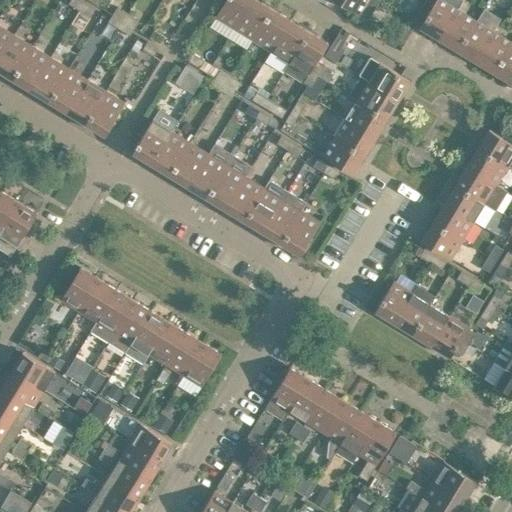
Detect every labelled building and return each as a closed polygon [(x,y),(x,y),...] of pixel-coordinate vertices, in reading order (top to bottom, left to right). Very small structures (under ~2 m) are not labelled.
[(81,0),(70,0),(69,3),(80,10),(85,2),(81,0)] [(225,0),(216,16),(235,28),(251,0),(225,0)] [(253,39),(273,8),(260,0),(251,0),(235,28),(253,39)] [(337,0),(366,18),(377,0),(337,0)] [(421,25),(420,27),(439,38),(457,8),(443,0),(436,0),(432,7),(425,18),(421,25)] [(91,17),(96,9),(85,2),(80,10),(91,17)] [(418,13),(425,18),(432,7),(424,2),(418,12),(418,13)] [(118,6),(113,14),(124,21),(129,13),(118,6)] [(271,51),(291,19),(273,8),(253,39),(271,51)] [(458,50),(476,20),(457,8),(439,38),(458,50)] [(416,11),(411,19),(421,25),(425,18),(418,13),(418,12),(416,11)] [(124,21),(135,27),(140,20),(129,13),(124,21)] [(113,14),(108,21),(119,28),(124,21),(113,14)] [(290,62),(310,30),(291,19),(271,51),(290,62)] [(476,61),(494,31),(476,20),(458,50),(476,61)] [(119,28),(130,35),(135,27),(124,21),(119,28)] [(0,57),(14,35),(0,25),(0,57)] [(406,42),(412,31),(405,26),(398,37),(406,42)] [(344,28),(339,36),(338,36),(331,47),(339,52),(345,41),(348,42),(353,34),(344,28)] [(166,36),(155,29),(150,37),(161,44),(166,36)] [(318,60),(328,42),(310,30),(290,62),(285,70),(304,82),(311,71),(318,60)] [(495,72),(511,43),(511,41),(494,31),(476,61),(495,72)] [(0,69),(13,77),(32,46),(14,35),(0,57),(0,69)] [(159,47),(148,41),(143,48),(154,55),(159,47)] [(511,82),(511,43),(495,72),(511,82)] [(32,89),(51,57),(32,46),(13,77),(32,89)] [(205,59),(194,53),(189,60),(200,67),(205,59)] [(50,100),(69,69),(51,57),(32,89),(50,100)] [(325,65),(321,62),(318,60),(311,71),(319,76),(325,65)] [(411,80),(380,62),(369,81),(399,99),(411,80)] [(187,64),(177,82),(194,92),(205,75),(187,64)] [(121,65),(109,85),(117,90),(129,69),(121,65)] [(68,111),(88,80),(69,69),(50,100),(68,111)] [(226,83),(231,75),(220,69),(215,76),(226,83)] [(319,76),(311,71),(304,82),(312,87),(319,76)] [(226,83),(227,83),(237,90),(242,82),(231,75),(226,83)] [(222,91),(227,83),(226,83),(215,76),(210,84),(222,91)] [(87,122),(106,91),(88,80),(68,111),(87,122)] [(399,99),(369,81),(357,99),(388,118),(399,99)] [(227,83),(222,91),(233,97),(237,90),(227,83)] [(106,134),(111,125),(125,103),(106,91),(87,122),(106,134)] [(257,91),(252,99),(263,106),(268,98),(257,91)] [(268,98),(263,106),(274,112),(279,105),(268,98)] [(306,104),(299,99),(292,110),(300,115),(306,104)] [(346,118),(376,136),(388,118),(357,99),(346,118)] [(250,103),(245,111),(256,117),(261,110),(250,103)] [(159,109),(134,151),(153,163),(172,131),(178,120),(159,109)] [(267,124),(272,116),(261,110),(256,117),(267,124)] [(285,121),(293,126),(300,115),(292,110),(285,121)] [(376,136),(346,118),(335,136),(365,155),(376,136)] [(511,159),(511,142),(490,129),(478,148),(508,166),(511,159)] [(171,174),(191,142),(172,131),(153,163),(171,174)] [(281,135),(277,143),(288,150),(293,142),(281,135)] [(323,155),(353,174),(365,155),(335,136),(323,155)] [(189,185),(209,153),(191,142),(171,174),(189,185)] [(299,156),(304,148),(293,142),(288,150),(299,156)] [(467,166),(497,184),(508,166),(478,148),(467,166)] [(208,196),(227,164),(209,153),(189,185),(208,196)] [(318,157),(314,165),(325,172),(330,164),(318,157)] [(227,208),(246,176),(227,164),(208,196),(227,208)] [(336,179),(340,171),(330,164),(325,172),(336,179)] [(455,185),(485,203),(496,209),(507,191),(497,184),(467,166),(455,185)] [(245,219),(265,187),(246,176),(227,208),(245,219)] [(485,203),(455,185),(444,203),(474,221),(485,203)] [(264,230),(283,198),(265,187),(245,219),(264,230)] [(2,191),(0,193),(0,232),(19,201),(2,191)] [(282,242),(302,210),(283,198),(264,230),(282,242)] [(0,248),(11,255),(38,212),(19,201),(0,232),(0,248)] [(474,221),(444,203),(433,221),(463,240),(474,221)] [(301,253),(321,221),(302,210),(282,242),(301,253)] [(421,241),(451,259),(463,240),(433,221),(421,241)] [(503,249),(495,244),(489,255),(496,260),(503,249)] [(425,248),(420,256),(431,262),(436,255),(425,248)] [(511,260),(511,253),(507,251),(501,262),(508,267),(511,260)] [(442,269),(447,261),(436,255),(431,262),(442,269)] [(482,266),(490,271),(496,260),(489,255),(482,266)] [(494,273),(502,278),(508,267),(501,262),(494,273)] [(81,267),(61,299),(79,311),(99,278),(81,267)] [(462,270),(457,278),(468,285),(473,277),(462,270)] [(479,292),(484,284),(473,277),(468,285),(479,292)] [(99,278),(79,311),(97,321),(117,289),(99,278)] [(394,281),(376,310),(395,322),(413,292),(394,281)] [(413,333),(431,303),(436,297),(417,285),(413,292),(395,322),(413,333)] [(117,289),(97,321),(92,330),(109,340),(134,299),(117,289)] [(502,298),(494,293),(488,305),(495,309),(502,298)] [(474,294),(466,306),(477,312),(484,300),(474,294)] [(134,299),(109,340),(126,351),(152,310),(134,299)] [(432,345),(450,315),(431,303),(413,333),(432,345)] [(481,316),(488,321),(495,309),(488,305),(481,316)] [(152,310),(126,351),(144,362),(149,353),(169,321),(152,310)] [(468,328),(469,326),(450,315),(432,345),(451,356),(454,350),(461,339),(468,328)] [(169,321),(149,353),(166,364),(186,331),(169,321)] [(476,333),(468,328),(461,339),(469,344),(476,333)] [(186,331),(166,364),(184,374),(204,342),(186,331)] [(454,350),(462,355),(469,344),(461,339),(454,350)] [(202,386),(222,353),(204,342),(184,374),(202,386)] [(44,348),(41,353),(39,356),(48,362),(53,354),(44,348)] [(56,371),(23,351),(12,370),(45,390),(56,371)] [(59,369),(64,361),(53,354),(48,362),(59,369)] [(79,358),(69,374),(83,383),(93,367),(79,358)] [(511,396),(511,370),(506,366),(494,385),(511,396)] [(95,391),(105,375),(93,367),(83,383),(95,391)] [(290,367),(265,408),(284,419),(289,411),(309,378),(290,367)] [(164,384),(171,372),(164,368),(157,379),(164,384)] [(45,390),(12,370),(1,387),(34,407),(45,390)] [(306,421),(326,389),(309,378),(289,411),(306,421)] [(117,401),(125,388),(114,382),(107,394),(117,401)] [(34,407),(1,387),(0,389),(0,410),(23,424),(34,407)] [(324,432),(343,399),(326,389),(306,421),(324,432)] [(129,390),(121,403),(132,409),(139,396),(129,390)] [(92,402),(81,395),(74,406),(85,413),(92,402)] [(103,419),(111,405),(100,398),(92,412),(103,419)] [(332,458),(341,443),(361,410),(343,399),(324,432),(334,438),(324,453),(332,458)] [(54,409),(42,402),(38,409),(49,416),(54,409)] [(23,424),(0,410),(0,433),(13,442),(23,424)] [(358,453),(378,421),(361,410),(341,443),(358,453)] [(155,424),(167,431),(173,422),(160,415),(155,424)] [(297,421),(290,432),(297,437),(304,425),(297,421)] [(359,475),(367,480),(397,432),(378,421),(358,453),(369,459),(359,475)] [(173,443),(141,423),(130,442),(162,461),(173,443)] [(63,425),(53,442),(64,449),(74,432),(63,425)] [(304,441),(311,430),(304,425),(297,437),(304,441)] [(13,442),(0,433),(0,457),(2,459),(13,442)] [(418,445),(401,434),(390,452),(407,462),(418,445)] [(32,444),(21,437),(17,444),(28,451),(32,444)] [(237,454),(249,462),(258,448),(246,440),(237,454)] [(119,449),(108,442),(103,449),(115,456),(119,449)] [(162,461),(130,442),(119,459),(151,479),(162,461)] [(12,451),(24,458),(28,451),(17,444),(12,451)] [(99,457),(110,464),(115,456),(103,449),(99,457)] [(435,466),(440,458),(429,451),(424,459),(435,466)] [(108,476),(141,496),(151,479),(119,459),(108,476)] [(477,481),(444,461),(433,479),(465,499),(477,481)] [(54,468),(47,479),(58,485),(64,475),(54,468)] [(11,479),(0,471),(0,481),(7,486),(11,479)] [(311,478),(300,471),(291,486),(302,493),(311,478)] [(226,491),(233,480),(224,475),(218,486),(226,491)] [(131,511),(141,496),(108,476),(98,494),(127,511),(131,511)] [(98,484),(87,477),(82,484),(94,491),(98,484)] [(422,497),(447,511),(457,511),(465,499),(433,479),(422,497)] [(78,491),(89,498),(94,491),(82,484),(78,491)] [(315,500),(324,506),(334,490),(325,484),(315,500)] [(215,490),(201,511),(226,511),(233,501),(215,490)] [(355,503),(365,509),(372,497),(362,491),(355,503)] [(253,492),(246,503),(253,508),(260,496),(253,492)] [(87,511),(88,511),(127,511),(98,494),(87,511)] [(260,511),(267,501),(260,496),(253,508),(260,511)] [(412,511),(447,511),(422,497),(412,511)] [(233,501),(226,511),(250,511),(251,511),(233,501)] [(18,502),(11,511),(25,511),(28,508),(18,502)]
